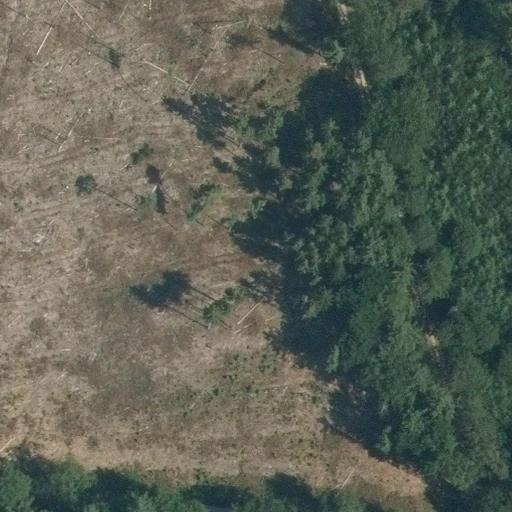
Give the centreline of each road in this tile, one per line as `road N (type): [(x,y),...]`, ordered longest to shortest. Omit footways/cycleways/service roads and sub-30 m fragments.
road 1 (track): [(340,0),(473,511)]
road 2 (track): [(0,492),(213,511)]
